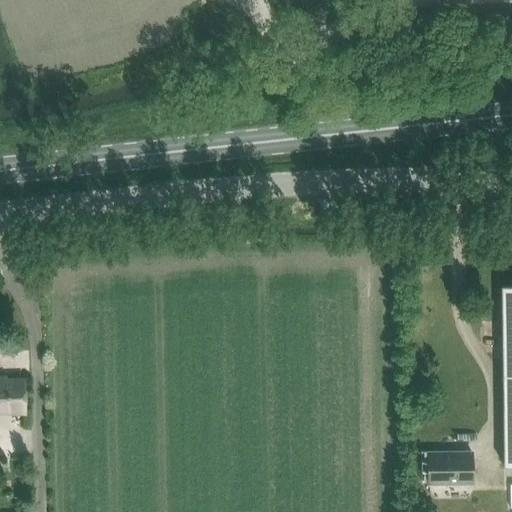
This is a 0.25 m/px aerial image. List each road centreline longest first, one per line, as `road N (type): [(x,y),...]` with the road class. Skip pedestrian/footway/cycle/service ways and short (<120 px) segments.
road 1 (secondary): [(511,117),(0,172)]
road 2 (unclassified): [(0,220),(212,192),(511,188)]
road 3 (unclassified): [(430,0),(357,17),(286,58)]
